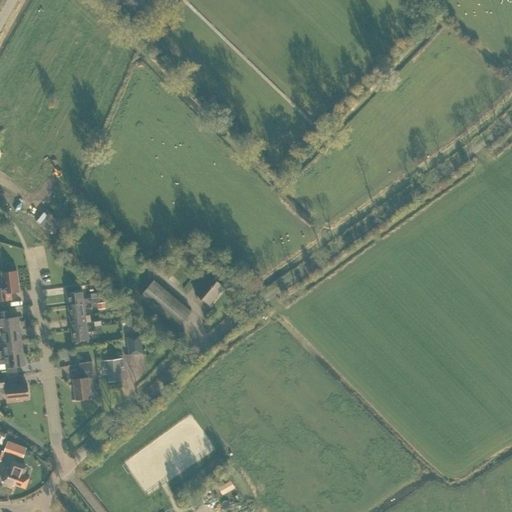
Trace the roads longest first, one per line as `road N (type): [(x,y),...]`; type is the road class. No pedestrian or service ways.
road 1 (unclassified): [(67,467),(209,341),(511,117)]
road 2 (residential): [(67,467),(56,442),(26,249)]
